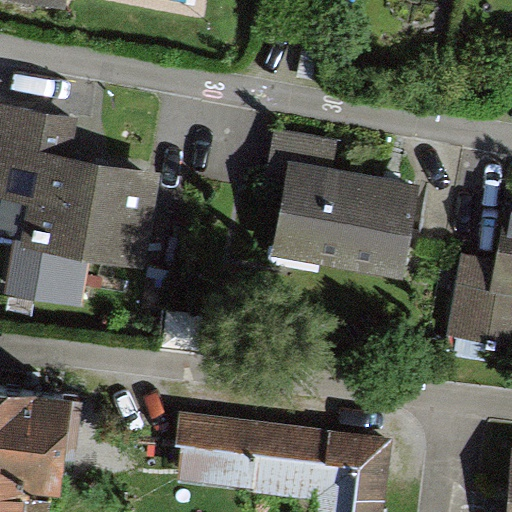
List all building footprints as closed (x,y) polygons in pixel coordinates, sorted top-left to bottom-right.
[(68,240),(130,247),(142,146),(60,137),(64,106),(0,98),(0,187),(20,190),(10,280),(63,286),(68,240)] [(274,243),(392,260),(406,160),(321,148),(324,130),(270,123),(265,154),(286,157),(274,243)] [(511,319),(511,201),(505,250),(458,243),(445,327),(509,336),(511,319)] [(0,511),(20,511),(26,454),(50,456),(57,388),(0,382),(0,511)] [(367,511),(377,427),(182,406),(176,455),(316,470),(311,511),(367,511)]
